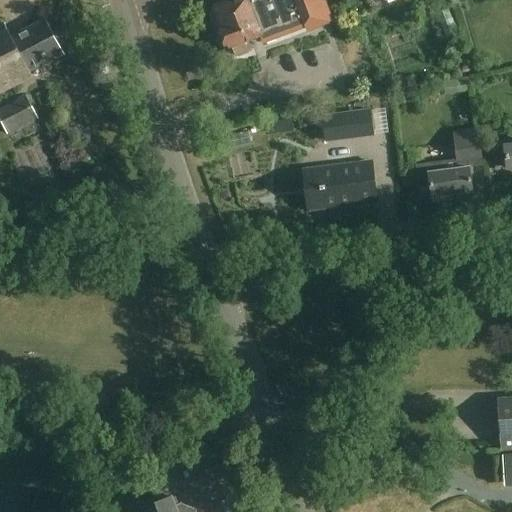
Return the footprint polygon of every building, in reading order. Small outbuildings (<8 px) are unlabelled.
[(336,22),(326,0),(237,0),(215,8),(224,32),(220,33),(226,47),(229,46),(230,49),(232,48),(235,57),(251,52),(247,43),(260,38),(262,43),(308,26),(310,33),(336,22)] [(64,56),(45,20),(11,38),(5,26),(0,28),(0,94),(32,78),(30,73),(64,56)] [(39,119),(27,96),(0,109),(0,119),(7,134),(39,119)] [(356,109),(334,112),(337,135),(360,132),(356,109)] [(416,163),(419,188),(430,187),(432,198),(432,204),(450,201),(450,196),(472,193),(469,169),(483,167),(478,130),(453,133),(456,158),(416,163)] [(356,165),(304,171),(309,211),(361,204),(356,165)] [(511,449),(511,397),(497,399),(501,450),(511,449)] [(511,452),(503,453),(505,483),(511,482),(511,452)] [(181,511),(179,505),(175,507),(171,497),(133,511),(181,511)]
